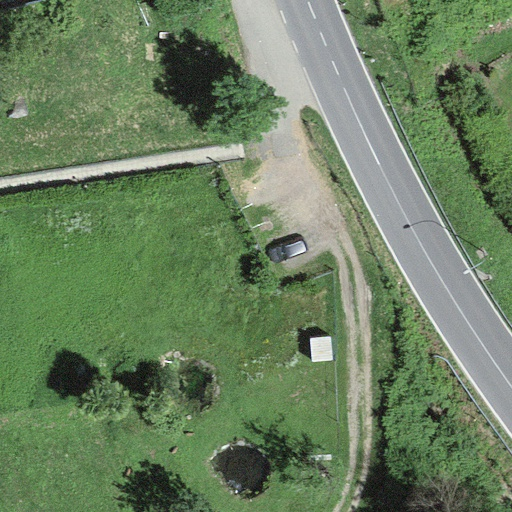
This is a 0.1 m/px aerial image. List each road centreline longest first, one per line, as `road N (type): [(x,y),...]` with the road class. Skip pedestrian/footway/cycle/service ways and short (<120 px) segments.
road 1 (track): [(312,56),(291,115),(338,251),(350,314),(359,483),(344,511)]
road 2 (primary): [(293,0),(312,56),(441,285),(511,380)]
